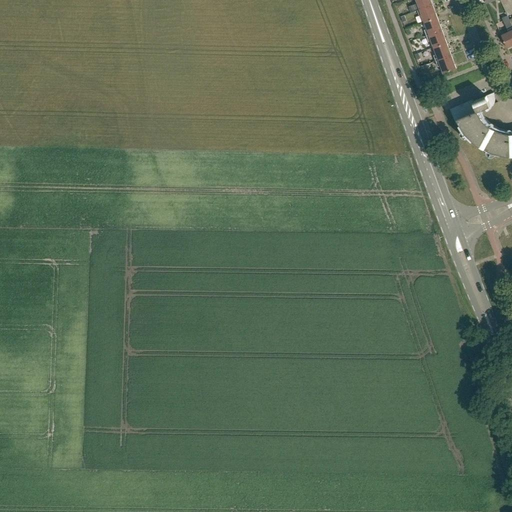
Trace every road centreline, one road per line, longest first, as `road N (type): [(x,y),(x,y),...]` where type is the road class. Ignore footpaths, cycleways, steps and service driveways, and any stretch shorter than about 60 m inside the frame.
road 1 (secondary): [(409,111),(452,227)]
road 2 (residential): [(511,106),(459,0)]
